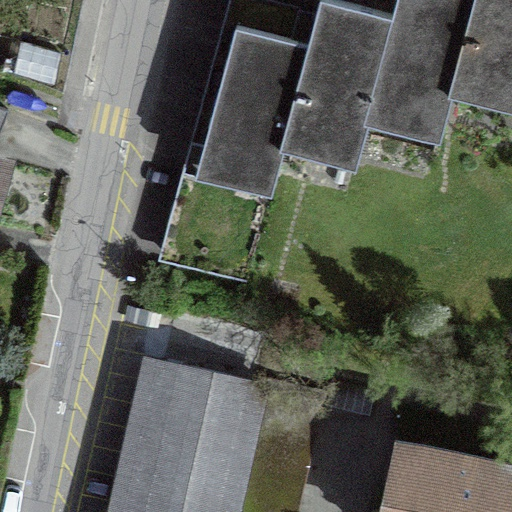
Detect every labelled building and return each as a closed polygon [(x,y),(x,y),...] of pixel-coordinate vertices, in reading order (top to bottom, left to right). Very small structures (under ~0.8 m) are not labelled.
[(242,183),(270,190),(286,130),(327,141),(323,156),(355,164),(372,103),(395,15),(392,14),(339,0),(319,0),(308,43),(291,38),(300,6),(277,0),(240,0),(199,156),(245,168),(242,183)] [(395,15),(372,103),(414,114),(410,129),(440,137),(456,74),(498,85),(494,102),(511,106),(511,0),(395,0),(392,14),(395,15)] [(270,190),(242,183),(195,170),(171,260),(246,280),(270,190)] [(229,511),(261,380),(162,359),(128,511),(229,511)] [(229,511),(289,511),(317,394),(261,380),(229,511)] [(511,511),(511,469),(396,444),(381,511),(511,511)]
